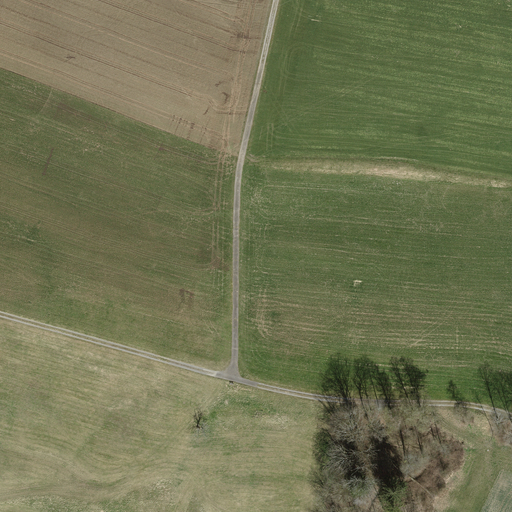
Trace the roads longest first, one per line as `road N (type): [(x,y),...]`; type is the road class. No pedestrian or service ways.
road 1 (track): [(0,312),(346,401),(456,402),(511,415)]
road 2 (track): [(278,0),(239,173),(233,377)]
